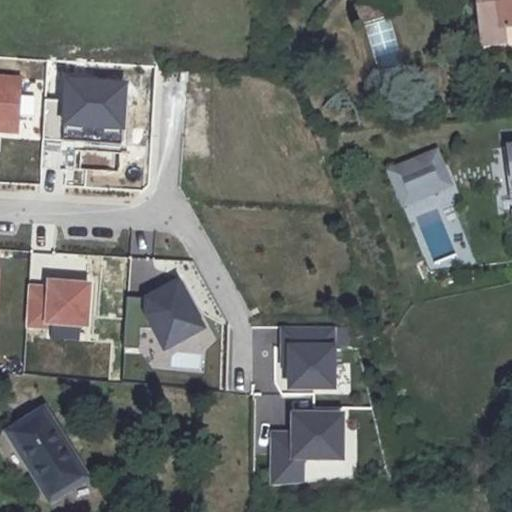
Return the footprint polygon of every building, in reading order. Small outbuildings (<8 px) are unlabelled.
[(511,0),(477,0),(483,44),(503,42),(501,26),(511,24),(511,0)] [(19,78),(0,76),(0,131),(16,132),(19,78)] [(44,99),(41,140),(120,143),(122,103),(116,103),(117,83),(66,80),(64,101),(44,99)] [(438,154),(390,173),(401,204),(450,185),(438,154)] [(126,297),(125,327),(139,328),(154,329),(165,348),(202,327),(177,281),(146,298),(126,297)] [(28,288),(25,328),(46,329),(46,324),(86,327),(88,285),(48,283),(48,290),(28,288)] [(332,387),(331,326),(281,327),(281,348),(288,348),(288,366),(288,387),(332,387)] [(138,349),(139,328),(125,327),(124,348),(138,349)] [(44,410),(8,432),(27,464),(31,462),(53,497),(86,477),(44,410)] [(272,434),(272,485),(301,482),(301,458),(341,458),(341,414),(299,414),(299,428),(292,428),(292,434),(272,434)]
